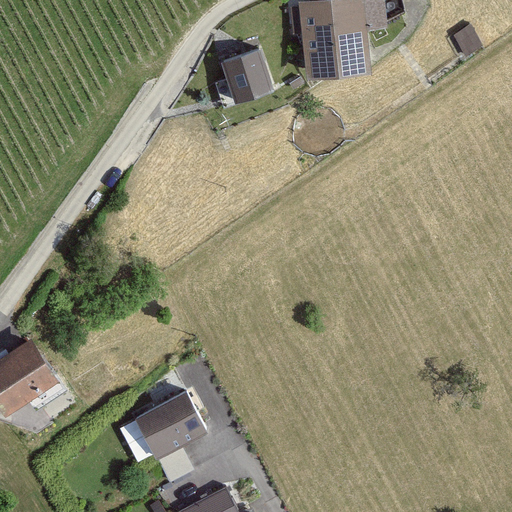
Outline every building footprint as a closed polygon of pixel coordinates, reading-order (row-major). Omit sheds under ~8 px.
[(383,0),(302,0),(301,0),(308,73),(370,67),(366,25),(386,23),(383,0)] [(484,46),(471,26),(454,36),(466,57),(484,46)] [(260,48),(223,60),(236,97),(272,85),(260,48)] [(32,337),(0,358),(0,400),(6,410),(58,376),(32,337)] [(187,391),(137,418),(157,455),(207,427),(187,391)] [(241,511),(227,485),(177,511),(241,511)]
